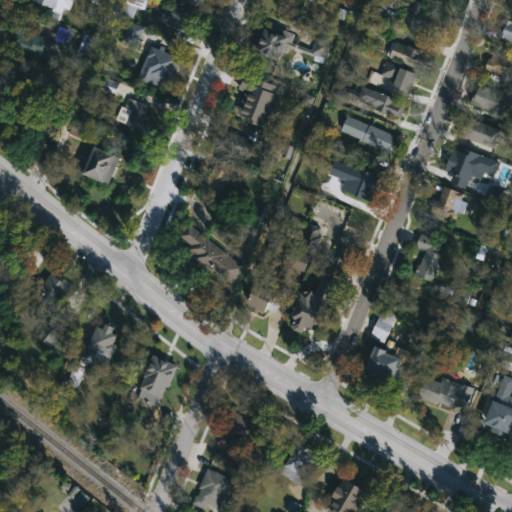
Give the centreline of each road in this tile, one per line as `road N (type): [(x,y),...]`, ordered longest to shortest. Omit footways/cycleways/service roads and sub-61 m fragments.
road 1 (tertiary): [(511,510),(221,340),(0,173)]
road 2 (residential): [(322,402),(484,0)]
road 3 (residential): [(240,0),(129,274)]
road 4 (residential): [(156,511),(221,340)]
